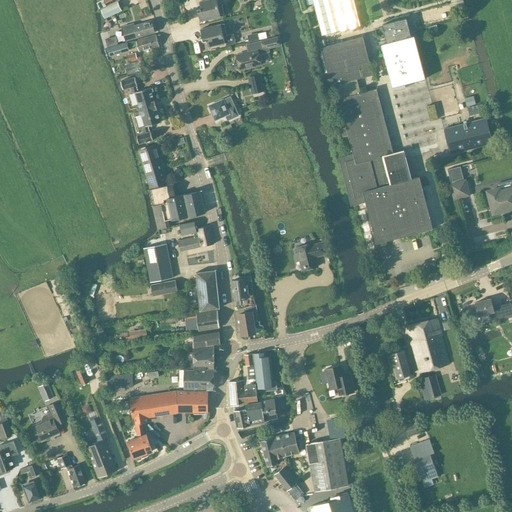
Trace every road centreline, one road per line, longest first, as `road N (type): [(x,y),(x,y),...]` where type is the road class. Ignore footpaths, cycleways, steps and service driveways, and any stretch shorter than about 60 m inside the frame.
road 1 (tertiary): [(231,350),(211,197),(153,0)]
road 2 (tertiary): [(231,350),(359,319),(511,258)]
road 3 (unclassified): [(28,511),(122,480),(224,429)]
